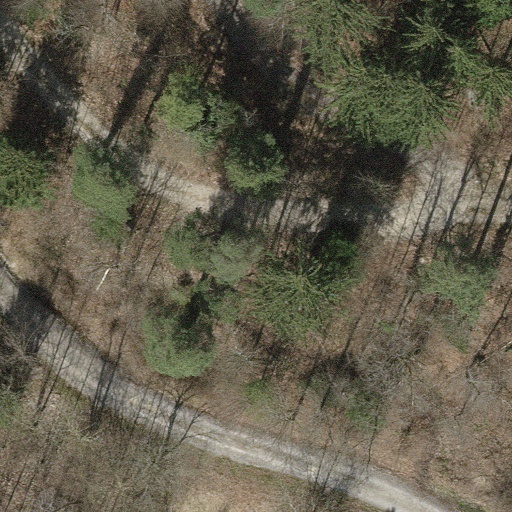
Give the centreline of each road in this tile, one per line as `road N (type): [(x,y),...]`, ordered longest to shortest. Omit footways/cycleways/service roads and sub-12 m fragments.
road 1 (track): [(0,14),(89,123),(156,180),(247,221),(469,202),(511,211)]
road 2 (track): [(424,511),(220,446),(72,371),(0,283)]
road 3 (track): [(469,202),(258,53),(226,0)]
